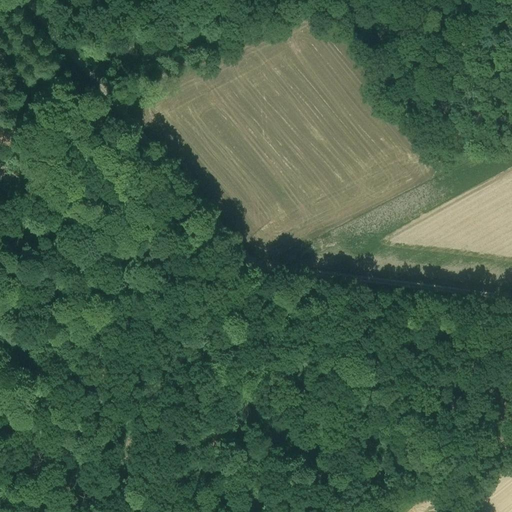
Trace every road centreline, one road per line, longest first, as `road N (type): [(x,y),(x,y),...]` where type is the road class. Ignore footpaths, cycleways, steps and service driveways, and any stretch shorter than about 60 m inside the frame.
road 1 (track): [(511,299),(256,270),(0,309)]
road 2 (track): [(256,270),(25,0)]
